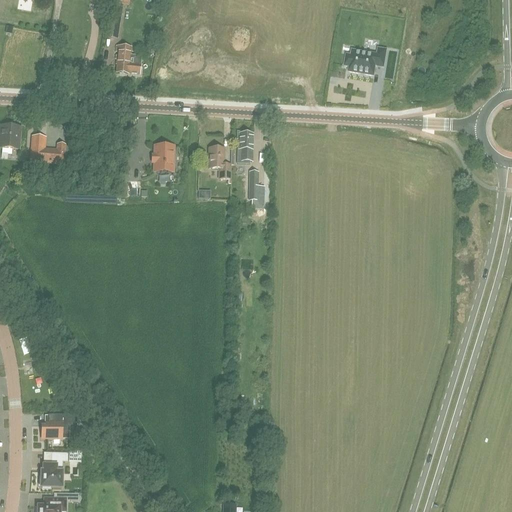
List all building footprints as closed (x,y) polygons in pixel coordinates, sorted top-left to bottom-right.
[(116,39),(118,23),(111,22),(108,37),(116,39)] [(13,28),(6,27),(5,35),(12,36),(13,28)] [(116,47),(116,53),(117,53),(116,66),(117,66),(116,74),(128,75),(128,74),(140,75),(141,66),(130,65),(130,56),(131,48),(119,47),(116,47)] [(376,55),(351,51),(350,56),(346,55),(344,67),(348,68),(348,73),(373,77),(375,67),(383,69),(386,51),(377,49),(376,55)] [(0,127),(0,149),(18,151),(20,128),(0,127)] [(237,150),(237,165),(245,165),(245,163),(250,163),(252,163),(252,160),(253,135),(246,135),(246,133),(237,133),(237,141),(239,141),(238,150),(237,150)] [(31,136),(30,150),(29,163),(29,164),(43,165),(44,164),(55,165),(55,166),(64,167),(66,146),(56,145),(56,152),(44,151),(46,138),(31,136)] [(174,147),(154,147),(154,157),(152,157),(152,164),(154,164),(153,173),(173,174),(174,147)] [(230,165),(224,165),(224,150),(209,150),(209,170),(219,170),(219,180),(228,181),(228,185),(230,185),(230,165)] [(249,181),(249,202),(252,202),(252,209),(263,210),(264,188),(257,188),(258,182),(258,174),(249,173),(249,181)] [(61,440),(61,429),(69,429),(75,429),(74,416),(48,416),(48,424),(47,424),(47,427),(41,427),(41,440),(61,440)] [(69,440),(69,429),(61,429),(61,440),(69,440)] [(81,452),(69,452),(68,463),(81,463),(81,452)] [(43,454),(43,466),(51,467),(51,455),(43,454)] [(51,467),(43,466),(43,472),(41,472),(41,478),(39,478),(38,486),(40,486),(40,488),(42,488),(42,490),(50,491),(50,489),(61,489),(62,463),(67,463),(67,455),(51,455),(51,467)] [(36,509),(35,511),(65,511),(66,501),(73,501),(74,495),(54,495),(54,500),(43,500),(43,508),(38,508),(38,509),(36,509)]
